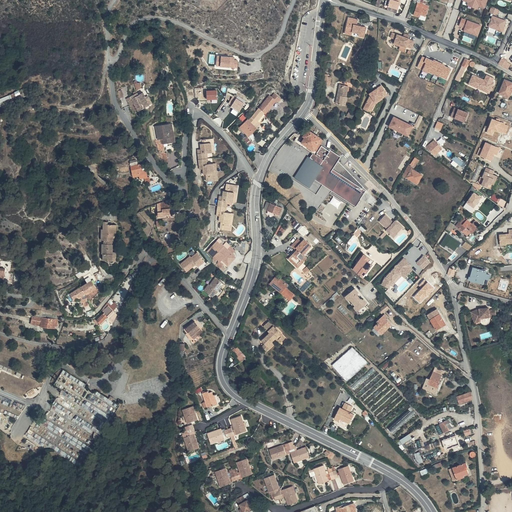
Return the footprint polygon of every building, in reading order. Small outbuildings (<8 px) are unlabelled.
[(429,5),(419,2),(414,14),(420,16),(421,14),(425,15),(429,5)] [(492,6),(490,12),(497,15),(500,9),(492,6)] [(507,20),(493,15),(489,26),(503,31),(507,20)] [(359,19),(349,17),(346,30),(353,31),(359,33),(359,35),(365,36),(367,27),(361,25),(361,26),(357,25),(358,23),(359,19)] [(468,20),(464,30),(478,35),(482,24),(468,20)] [(398,36),(386,32),(384,37),(389,38),(388,42),(392,44),(400,47),(400,46),(405,48),(408,41),(403,39),(403,38),(402,38),(398,36)] [(233,57),(216,56),(215,65),(236,67),(237,60),(233,60),(233,57)] [(507,62),(501,58),(498,63),(504,67),(507,62)] [(469,61),(465,59),(459,72),(463,73),(469,61)] [(471,77),(468,84),(474,87),(475,83),(485,87),(484,91),(489,93),(493,84),(491,83),(494,78),(486,74),(484,80),(476,76),(475,79),(471,77)] [(507,82),(500,81),(496,93),(506,96),(508,91),(511,91),(511,85),(511,84),(507,84),(507,82)] [(218,101),(217,89),(207,90),(208,102),(218,101)] [(378,89),(369,95),(370,97),(367,99),(361,110),(368,113),(372,106),(371,105),(379,99),(380,101),(384,98),(378,89)] [(231,99),(228,104),(240,111),(246,102),(230,91),(226,96),(231,99)] [(27,96),(25,92),(13,98),(14,101),(27,96)] [(140,96),(139,94),(128,98),(131,106),(135,105),(138,112),(149,108),(146,99),(147,99),(145,94),(140,96)] [(341,110),(342,107),(334,106),(336,98),(333,98),(331,109),(341,110)] [(342,107),(343,99),(336,98),(334,106),(342,107)] [(271,104),(264,100),(261,104),(268,109),(271,104)] [(268,109),(261,104),(258,108),(265,113),(268,109)] [(450,117),(464,122),(468,112),(453,107),(450,117)] [(252,117),(248,120),(253,125),(256,122),(257,123),(265,113),(258,108),(252,117)] [(393,116),(389,127),(410,135),(414,123),(393,116)] [(248,120),(247,119),(238,127),(247,137),(256,129),(255,128),(253,125),(248,120)] [(438,120),(435,128),(441,130),(444,123),(438,120)] [(172,129),(171,122),(154,125),(157,140),(161,140),(162,145),(171,143),(169,130),(172,129)] [(323,138),(310,130),(304,140),(300,137),(297,142),(302,145),(304,142),(316,150),(319,144),(323,138)] [(210,140),(210,139),(203,139),(203,142),(201,143),(201,148),(201,153),(197,153),(198,160),(198,165),(203,165),(203,169),(203,174),(206,174),(206,178),(214,178),(214,173),(212,173),(211,164),(207,164),(206,159),(206,152),(210,152),(209,142),(210,142),(210,140)] [(304,142),(302,145),(315,153),(320,146),(321,145),(319,144),(316,150),(304,142)] [(436,148),(430,142),(423,149),(428,155),(436,148)] [(498,147),(487,142),(481,156),(485,158),(484,159),(491,162),(492,160),(493,160),(495,156),(494,156),(495,154),(498,147)] [(326,150),(320,146),(315,153),(310,161),(306,158),(302,163),(306,166),(298,179),(309,186),(316,175),(322,178),(325,174),(327,176),(337,161),(340,157),(327,148),(326,150)] [(463,167),(466,163),(455,155),(452,159),(463,167)] [(362,188),(337,161),(327,176),(323,182),(355,205),(359,199),(365,191),(362,189),(362,188)] [(306,166),(302,163),(294,176),(292,178),(306,188),(305,190),(313,196),(321,184),(323,182),(327,176),(325,174),(322,178),(316,175),(309,186),(298,179),(306,166)] [(144,164),(140,165),(137,166),(130,168),(133,178),(138,176),(139,180),(148,178),(146,171),(144,164)] [(206,182),(217,182),(214,164),(211,164),(212,173),(214,173),(214,178),(206,178),(206,182)] [(413,169),(409,167),(404,176),(417,184),(422,176),(412,170),(413,169)] [(490,169),(484,167),(481,177),(483,178),(480,185),(486,187),(487,182),(492,183),(493,184),(496,176),(491,174),(489,173),(490,169)] [(355,205),(323,182),(321,184),(354,206),(355,205)] [(224,223),(229,226),(230,223),(228,222),(230,213),(226,212),(227,207),(228,201),(232,202),(234,191),(236,192),(236,188),(228,186),(227,190),(225,190),(224,195),(223,200),(220,199),(221,206),(224,223)] [(377,202),(362,188),(362,189),(365,191),(359,199),(372,208),(377,202)] [(472,212),(483,197),(474,191),(463,206),(472,212)] [(229,227),(229,226),(224,223),(221,206),(220,199),(219,199),(218,205),(217,211),(221,211),(220,215),(219,220),(221,221),(220,225),(229,227)] [(282,208),(271,203),(269,210),(279,214),(282,208)] [(163,204),(157,204),(153,205),(154,218),(158,218),(159,217),(167,217),(167,207),(163,207),(163,204)] [(393,223),(385,215),(379,221),(387,229),(386,231),(389,234),(393,230),(396,233),(402,227),(395,220),(393,223)] [(296,219),(292,225),(304,235),(309,230),(296,219)] [(101,240),(105,240),(113,240),(114,240),(114,237),(114,225),(108,225),(108,221),(104,221),(104,229),(102,229),(101,240)] [(461,223),(458,221),(452,228),(463,237),(467,233),(469,234),(473,230),(469,226),(467,225),(465,228),(460,225),(461,223)] [(511,244),(511,230),(507,231),(507,235),(497,235),(497,246),(503,246),(503,244),(511,244)] [(455,251),(461,241),(447,233),(441,243),(455,251)] [(302,243),(299,239),(292,246),(298,251),(290,260),(298,267),(303,261),(301,259),(305,255),(313,247),(305,240),(302,243)] [(113,240),(105,240),(105,244),(103,244),(103,254),(104,254),(104,261),(114,261),(114,254),(114,244),(113,244),(113,240)] [(217,242),(207,251),(213,258),(215,256),(216,255),(219,258),(220,257),(227,264),(230,261),(231,263),(235,259),(221,244),(220,245),(217,242)] [(190,256),(181,264),(187,271),(192,267),(196,264),(197,265),(203,261),(197,253),(191,258),(190,256)] [(16,259),(0,255),(0,272),(12,275),(16,259)] [(216,255),(215,256),(221,262),(221,261),(227,267),(231,263),(230,261),(227,264),(220,257),(219,258),(216,255)] [(369,260),(363,255),(353,270),(363,277),(371,266),(367,262),(369,260)] [(430,261),(423,256),(417,263),(423,269),(430,261)] [(385,277),(382,285),(387,287),(388,284),(391,285),(392,281),(400,273),(402,275),(403,273),(406,276),(412,270),(409,267),(411,265),(403,258),(397,265),(399,267),(396,270),(394,268),(387,276),(386,277),(385,277)] [(194,270),(204,262),(203,261),(197,265),(196,264),(192,267),(194,270)] [(483,272),(476,270),(473,281),(485,284),(486,281),(490,282),(492,278),(487,276),(488,272),(484,271),(483,272)] [(392,281),(391,285),(393,286),(394,283),(402,275),(400,273),(392,281)] [(202,291),(212,298),(217,294),(223,288),(221,286),(224,283),(215,277),(209,285),(207,284),(202,291)] [(271,282),(275,286),(279,280),(275,277),(271,282)] [(279,280),(275,286),(278,288),(282,291),(284,288),(286,286),(288,283),(281,278),(279,280)] [(98,287),(96,284),(94,281),(92,282),(93,283),(89,286),(84,288),(81,290),(75,292),(71,293),(70,293),(74,300),(78,298),(79,299),(87,294),(88,295),(92,293),(91,291),(98,287)] [(93,283),(92,282),(92,281),(88,283),(82,286),(71,293),(75,292),(81,290),(84,288),(89,286),(93,283)] [(296,294),(286,286),(284,288),(288,291),(286,294),(292,299),(296,294)] [(223,288),(217,294),(212,298),(215,300),(223,288)] [(289,302),(292,299),(286,294),(288,291),(284,288),(282,291),(280,295),(289,302)] [(357,292),(353,288),(343,297),(360,316),(368,309),(363,304),(366,302),(362,298),(361,299),(360,298),(359,299),(356,295),(357,295),(356,293),(357,292)] [(92,305),(89,298),(82,301),(83,303),(79,306),(81,310),(92,305)] [(389,309),(386,305),(378,311),(381,315),(389,309)] [(474,309),(464,311),(466,319),(474,317),(474,319),(484,319),(487,318),(491,318),(491,310),(485,310),(483,310),(483,308),(474,309)] [(427,314),(435,330),(439,328),(445,325),(436,309),(427,314)] [(104,313),(102,312),(97,318),(98,319),(91,326),(95,329),(101,323),(108,316),(104,313)] [(387,318),(385,315),(373,325),(380,334),(391,325),(386,319),(387,318)] [(33,324),(43,326),(43,317),(33,316),(33,324)] [(43,317),(43,326),(44,326),(57,327),(57,318),(43,317)] [(200,327),(195,320),(186,327),(189,331),(186,333),(194,343),(201,337),(196,331),(200,327)] [(275,327),(269,321),(264,326),(271,333),(269,336),(267,334),(262,339),(266,343),(271,348),(276,343),(274,341),(278,338),(282,342),(286,338),(281,333),(282,332),(276,326),(275,327)] [(353,346),(340,358),(343,362),(347,362),(351,358),(351,362),(355,366),(358,367),(358,361),(362,366),(362,359),(361,358),(358,360),(358,354),(360,354),(353,346)] [(243,353),(238,347),(236,348),(238,350),(235,352),(239,356),(238,357),(241,361),(246,357),(242,354),(243,353)] [(441,374),(430,370),(429,375),(437,379),(438,379),(441,374)] [(437,379),(429,375),(423,386),(433,392),(435,388),(433,387),(434,385),(437,379)] [(423,386),(425,382),(422,380),(418,390),(431,396),(433,392),(423,386)] [(204,394),(203,392),(194,396),(200,410),(213,404),(210,397),(209,398),(206,393),(204,394)] [(467,400),(466,396),(451,402),(454,406),(460,404),(460,403),(467,400)] [(346,410),(338,406),(335,412),(334,411),(328,423),(334,425),(335,423),(343,427),(348,418),(343,416),(346,410)] [(193,421),(188,407),(179,411),(184,424),(193,421)] [(411,407),(388,428),(394,433),(417,413),(411,407)] [(240,433),(235,417),(225,421),(227,428),(230,436),(240,433)] [(446,433),(442,424),(435,427),(438,436),(446,433)] [(219,440),(215,430),(203,435),(206,444),(219,440)] [(220,431),(224,443),(225,445),(229,444),(226,438),(224,430),(220,431)] [(411,433),(400,439),(402,443),(413,438),(411,433)] [(196,448),(192,435),(181,439),(186,452),(196,448)] [(450,437),(440,441),(444,451),(449,449),(448,446),(452,445),(450,437)] [(411,439),(400,445),(402,449),(413,443),(411,439)] [(267,462),(282,456),(282,453),(284,452),(283,449),(288,447),(287,443),(263,452),(267,462)] [(282,453),(282,456),(286,455),(290,465),(304,460),(301,449),(291,453),(288,447),(283,449),(284,452),(282,453)] [(415,453),(418,463),(424,462),(421,451),(415,453)] [(248,478),(242,462),(232,465),(235,474),(238,481),(248,478)] [(463,471),(460,465),(448,470),(452,482),(457,480),(456,478),(462,475),(461,472),(463,471)] [(349,482),(344,467),(334,470),(339,485),(349,482)] [(331,480),(327,469),(320,471),(319,468),(309,471),(314,486),(324,483),(324,481),(327,480),(328,481),(331,480)] [(223,480),(219,471),(209,475),(215,490),(225,487),(224,486),(223,480)] [(271,503),(275,502),(272,495),(274,494),(268,477),(259,481),(265,497),(269,496),(271,503)] [(275,494),(274,494),(272,495),(275,502),(281,500),(283,507),(293,503),(287,488),(275,493),(275,494)] [(239,505),(236,500),(231,503),(235,511),(246,511),(241,503),(239,505)]
